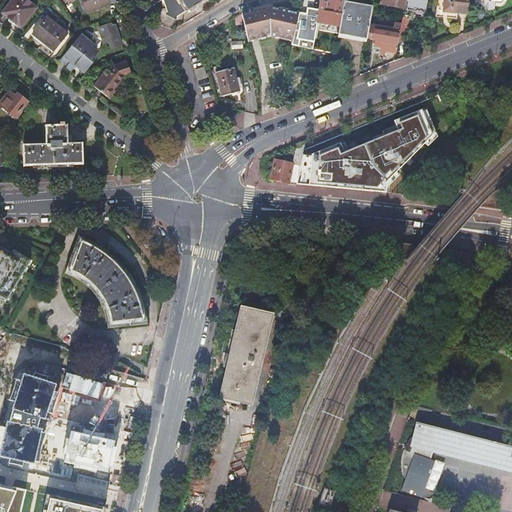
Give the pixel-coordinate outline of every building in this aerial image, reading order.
[(13,24),(14,23),(19,17),(25,22),(37,8),(26,0),(13,0),(3,13),(10,19),(9,21),(13,24)] [(82,0),(87,13),(109,6),(107,0),(82,0)] [(176,17),(204,0),(165,0),(168,14),(176,17)] [(343,0),(327,0),(327,2),(321,1),(317,22),(339,26),(343,0)] [(346,0),(343,0),(339,26),(338,34),(366,39),(367,38),(369,24),(372,7),(346,2),(346,0)] [(425,9),(426,0),(407,0),(407,5),(425,9)] [(436,17),(454,19),(457,19),(457,14),(457,13),(467,14),(467,0),(438,0),(438,10),(437,10),(436,17)] [(474,0),(474,9),(482,10),(482,0),(474,0)] [(242,13),(248,42),(270,36),(292,42),(299,12),(270,6),(242,13)] [(65,40),(63,40),(68,34),(53,23),(57,18),(51,13),(34,35),(45,43),(44,45),(53,52),(60,44),(61,45),(65,40)] [(402,24),(398,41),(406,42),(409,29),(406,29),(408,17),(403,16),(402,24)] [(19,17),(14,23),(21,28),(25,22),(19,17)] [(372,45),(397,50),(398,41),(402,24),(395,23),(394,29),(376,25),(373,39),(372,45)] [(109,43),(111,49),(121,46),(113,24),(99,29),(104,45),(109,43)] [(376,25),(369,24),(367,38),(373,39),(376,25)] [(58,66),(69,75),(73,70),(81,77),(91,65),(89,64),(94,58),(89,54),(91,53),(84,47),(87,44),(87,43),(87,41),(86,40),(85,39),(83,38),(82,38),(81,39),(80,40),(79,39),(58,66)] [(110,99),(116,91),(115,90),(124,78),(133,75),(128,61),(115,66),(110,72),(107,70),(94,86),(110,99)] [(282,81),(292,83),(296,69),(286,66),(282,81)] [(195,70),(199,80),(203,78),(206,78),(203,68),(199,69),(195,70)] [(240,93),(234,68),(215,72),(221,97),(240,93)] [(296,69),(292,83),(301,85),(304,70),(296,69)] [(320,72),(317,86),(329,88),(331,73),(320,72)] [(28,102),(20,96),(18,98),(10,92),(0,103),(0,105),(16,118),(28,102)] [(438,96),(303,149),(301,167),(299,184),(385,195),(438,138),(427,110),(441,104),(438,96)] [(15,132),(15,146),(23,146),(23,167),(24,167),(24,166),(82,165),(83,165),(82,143),(81,143),(68,143),(67,126),(67,125),(64,125),(64,122),(60,123),(60,119),(39,102),(15,132)] [(303,149),(305,141),(296,145),(292,164),(274,160),(270,179),(288,183),(292,165),(301,167),(303,149)] [(79,239),(75,250),(67,273),(76,277),(81,280),(88,286),(91,288),(97,295),(99,298),(104,308),(107,316),(110,327),(144,323),(144,318),(142,310),(140,306),(140,302),(136,293),(134,289),(127,276),(123,272),(118,267),(115,263),(109,258),(101,251),(79,239)] [(0,290),(10,295),(33,256),(15,245),(12,250),(0,243),(0,290)] [(24,374),(12,409),(13,409),(40,418),(45,419),(57,384),(24,374)] [(10,422),(37,428),(40,418),(13,409),(10,422)] [(7,421),(0,452),(0,456),(35,464),(42,429),(37,428),(10,422),(7,421)] [(511,511),(511,447),(510,447),(418,423),(415,434),(412,446),(413,446),(412,453),(405,451),(402,454),(401,458),(399,463),(399,467),(400,471),(401,476),(404,477),(401,491),(421,496),(431,459),(427,458),(429,450),(500,468),(511,471),(511,511)] [(69,430),(63,461),(107,473),(114,441),(69,430)] [(405,451),(412,453),(413,446),(412,446),(415,434),(409,443),(405,451)] [(12,490),(0,487),(0,511),(7,511),(16,491),(12,490)] [(16,491),(7,511),(20,511),(26,490),(13,487),(12,490),(16,491)] [(324,489),(319,505),(328,508),(334,492),(324,489)] [(98,511),(100,506),(48,493),(44,511),(98,511)]
